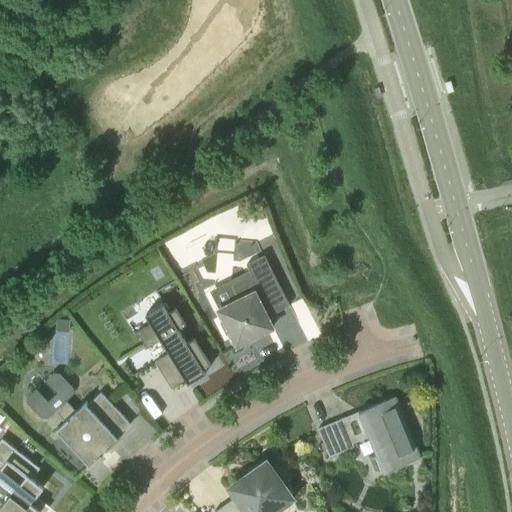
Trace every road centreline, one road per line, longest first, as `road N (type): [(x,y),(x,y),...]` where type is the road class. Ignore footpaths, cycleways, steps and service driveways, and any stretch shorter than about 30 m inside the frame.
road 1 (unclassified): [(491,335),(398,0)]
road 2 (residential): [(130,511),(230,423),(311,378),(416,343)]
